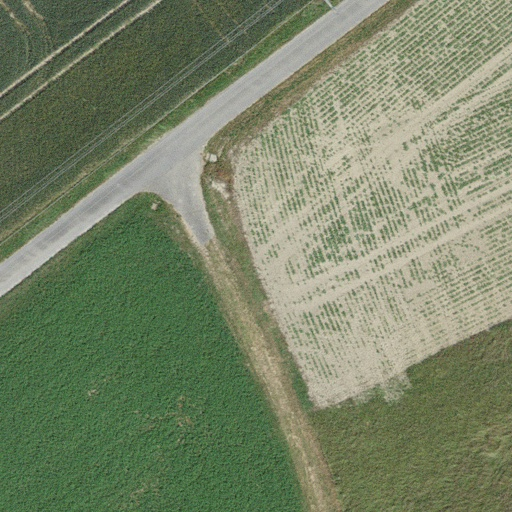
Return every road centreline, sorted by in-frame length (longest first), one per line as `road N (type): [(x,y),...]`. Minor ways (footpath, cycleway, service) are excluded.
road 1 (unclassified): [(361,0),(0,280)]
road 2 (track): [(162,155),(338,511)]
